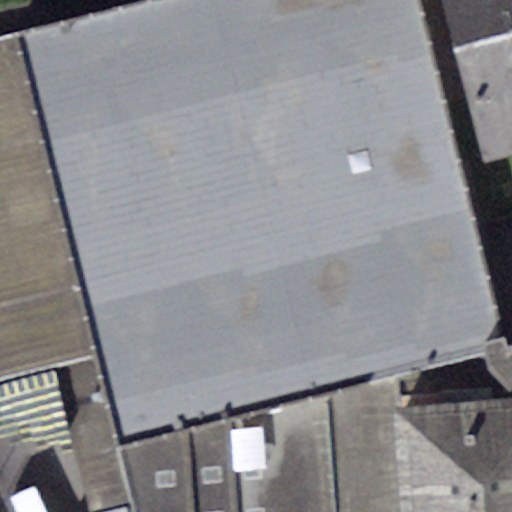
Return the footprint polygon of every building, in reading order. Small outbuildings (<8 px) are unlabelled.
[(414,0),(155,0),(18,34),(94,361),(117,443),(320,394),(502,349),(414,0)] [(511,0),(443,0),(491,164),(511,156),(511,0)] [(0,381),(94,361),(18,34),(0,38),(0,381)] [(332,511),(320,394),(117,443),(135,511),(332,511)] [(511,511),(511,399),(400,407),(406,511),(511,511)]
